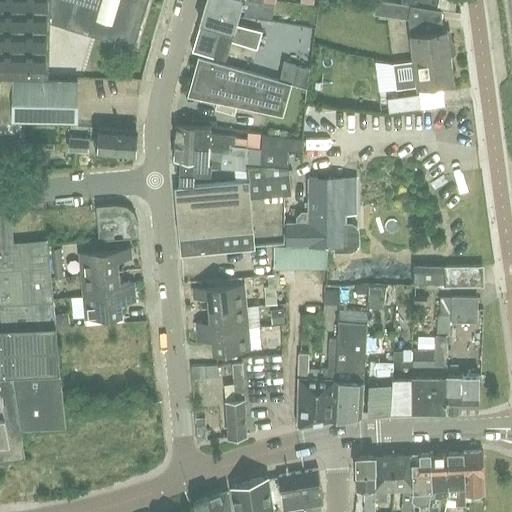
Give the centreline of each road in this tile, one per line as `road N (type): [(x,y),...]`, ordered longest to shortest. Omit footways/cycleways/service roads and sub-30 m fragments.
road 1 (residential): [(192,476),(154,181)]
road 2 (residential): [(511,280),(476,0)]
road 3 (residential): [(154,181),(157,93),(187,0)]
road 4 (residential): [(0,191),(154,181)]
road 5 (unclassified): [(192,476),(334,437)]
road 6 (unclassified): [(334,437),(474,430)]
